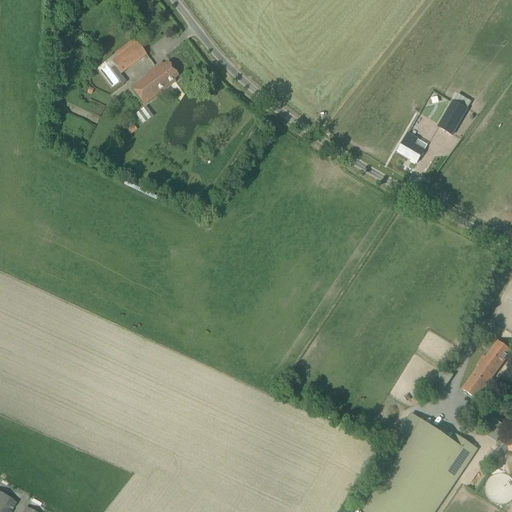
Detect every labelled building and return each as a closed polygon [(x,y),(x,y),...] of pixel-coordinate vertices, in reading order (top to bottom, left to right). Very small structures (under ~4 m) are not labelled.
[(129,49),(138,61),(146,55),(137,43),(129,49)] [(117,57),(111,62),(114,66),(120,74),(127,69),(118,57),(117,57)] [(164,66),(161,63),(130,87),(142,103),(178,76),(168,63),(164,66)] [(452,136),(467,110),(453,102),(438,128),(452,136)] [(145,108),(137,114),(143,123),(152,117),(145,108)] [(130,135),(137,130),(133,125),(126,131),(130,135)] [(427,145),(408,134),(397,152),(417,164),(427,145)] [(491,379),(510,352),(498,343),(485,359),(483,358),(477,366),(479,368),(463,391),(476,400),(485,388),(488,390),(494,381),(491,379)] [(452,376),(443,370),(439,377),(448,382),(452,376)] [(511,382),(509,380),(502,391),(511,397),(511,382)] [(435,382),(431,388),(440,394),(444,388),(435,382)] [(363,511),(436,511),(478,450),(455,435),(451,441),(420,420),(360,510),(363,511)] [(0,511),(11,511),(17,503),(0,493),(0,511)]
